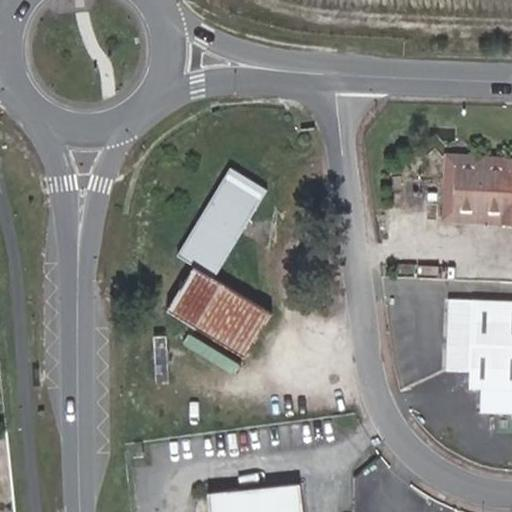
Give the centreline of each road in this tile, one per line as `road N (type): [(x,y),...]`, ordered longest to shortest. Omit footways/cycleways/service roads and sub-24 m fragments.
road 1 (residential): [(340,75),(381,400),(405,444),(438,473),(480,493),(511,497)]
road 2 (tertiary): [(78,258),(86,511)]
road 3 (track): [(269,0),(421,24),(511,25)]
road 4 (unknown): [(182,511),(189,492),(216,481),(347,459)]
road 5 (tertiary): [(340,75),(511,81)]
road 6 (tertiary): [(78,258),(100,185),(135,114)]
road 7 (tertiary): [(41,112),(66,184),(78,258)]
road 8 (tertiary): [(278,70),(164,11)]
road 9 (tertiary): [(155,96),(278,70)]
